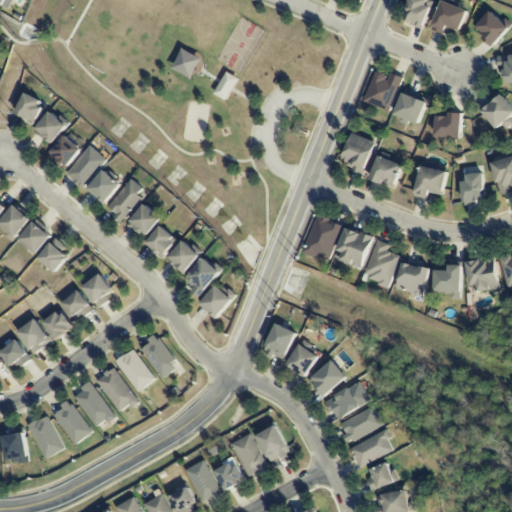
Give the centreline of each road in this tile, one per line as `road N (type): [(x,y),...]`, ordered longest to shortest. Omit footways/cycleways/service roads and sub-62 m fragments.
road 1 (residential): [(0,508),(59,497),(179,432),(215,398),(244,345),(382,0)]
road 2 (residential): [(3,155),(145,278),(208,359),(301,415),(349,511)]
road 3 (residential): [(307,182),(443,233),(511,222)]
road 4 (residential): [(0,404),(39,393),(161,298)]
road 5 (residential): [(283,0),(461,73)]
